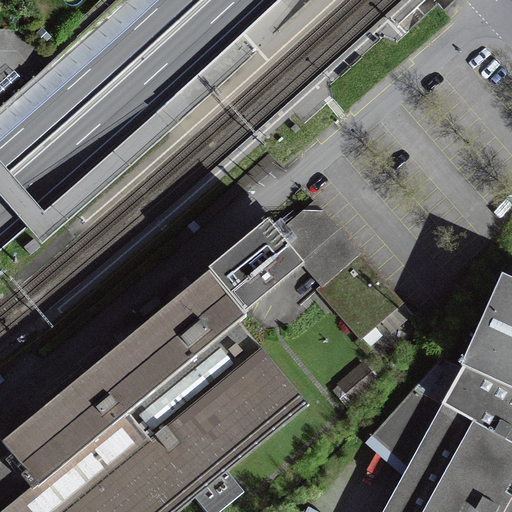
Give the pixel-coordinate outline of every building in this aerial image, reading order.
[(18,0),(0,0),(0,25),(19,26),(18,0)] [(128,0),(110,17),(0,112),(0,142),(159,0),(128,0)] [(51,8),(29,29),(49,50),(71,29),(51,8)] [(270,153),(174,239),(181,247),(280,162),(270,153)] [(278,234),(304,266),(327,292),(323,295),(361,339),(403,302),(316,202),(279,234),(278,234)] [(0,511),(176,511),(194,497),(206,511),(220,511),(244,493),(226,471),(307,404),(240,322),(246,317),(245,315),(304,266),(278,234),(279,234),(268,221),(208,271),(210,273),(3,444),(10,454),(0,462),(0,511)] [(511,279),(502,275),(461,366),(511,388),(511,279)] [(511,511),(511,388),(461,366),(461,367),(442,358),(412,391),(375,433),(415,455),(383,511),(511,511)] [(364,366),(341,385),(354,400),(377,381),(364,366)]
